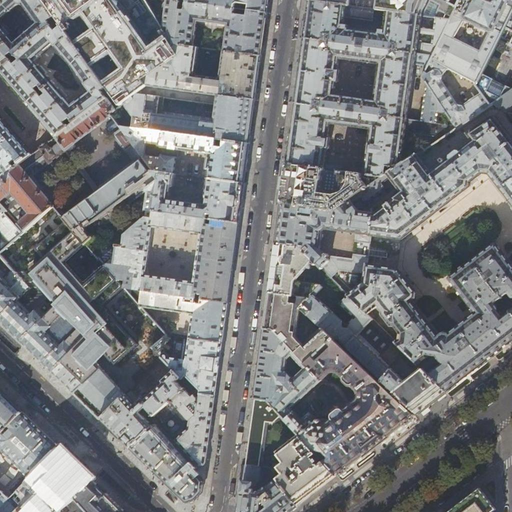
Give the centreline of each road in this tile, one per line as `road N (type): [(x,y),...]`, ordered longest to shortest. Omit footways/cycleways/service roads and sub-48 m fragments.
road 1 (residential): [(289,0),(216,511)]
road 2 (residential): [(163,511),(0,355)]
road 3 (secondary): [(510,402),(369,511)]
